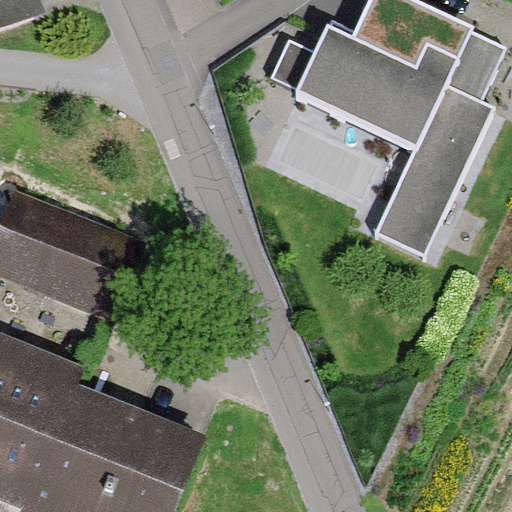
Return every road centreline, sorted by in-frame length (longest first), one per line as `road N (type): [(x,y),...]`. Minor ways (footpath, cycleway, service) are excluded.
road 1 (residential): [(329,511),(149,70)]
road 2 (residential): [(149,70),(263,0)]
